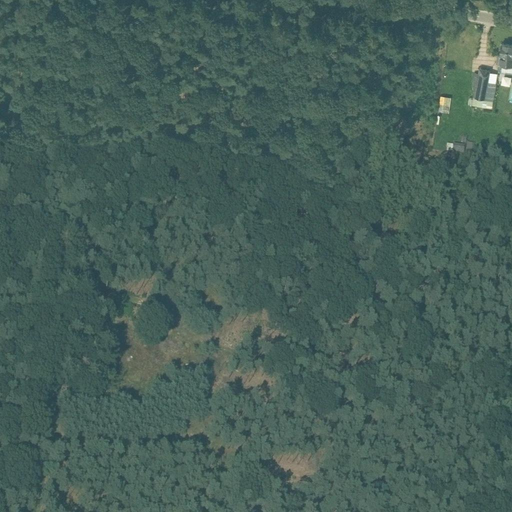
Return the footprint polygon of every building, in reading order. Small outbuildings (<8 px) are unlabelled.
[(511,65),(511,44),(502,44),(499,64),(511,65)] [(475,88),(472,105),(482,106),(484,107),(489,76),(478,74),(477,74),(475,88)] [(502,84),(511,85),(511,75),(504,74),(502,84)] [(451,114),(453,97),(442,96),(440,113),(451,114)] [(467,146),(449,142),(448,149),(466,152),(467,146)]
